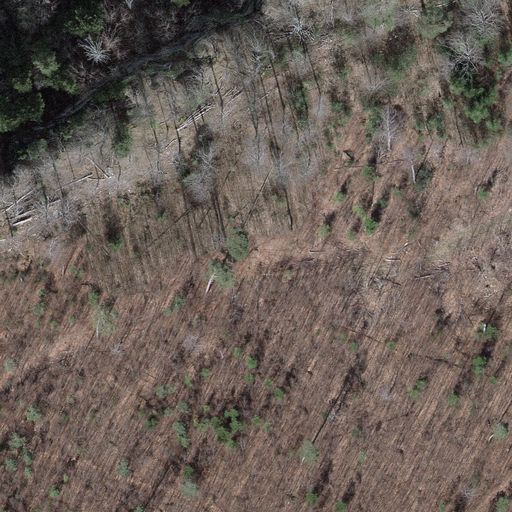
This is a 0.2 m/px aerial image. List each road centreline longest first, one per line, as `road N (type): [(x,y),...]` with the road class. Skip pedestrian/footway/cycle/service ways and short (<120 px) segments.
road 1 (track): [(511,215),(366,273),(275,283),(233,274),(121,316),(0,384)]
road 2 (track): [(220,511),(72,462),(0,455)]
